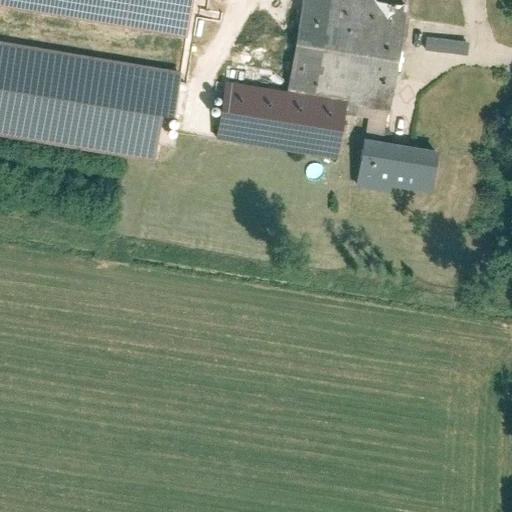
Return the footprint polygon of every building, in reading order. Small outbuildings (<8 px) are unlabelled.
[(153,0),(153,2),(168,4),(168,10),(183,12),(184,0),(153,0)] [(394,0),(300,0),(286,89),(345,98),(343,113),(366,117),(364,125),(385,129),(406,2),(394,0)] [(178,67),(0,37),(0,136),(152,162),(160,114),(170,116),(178,67)] [(286,89),(223,79),(213,137),(336,157),(343,113),(345,98),(286,89)] [(437,146),(361,134),(353,186),(391,192),(392,185),(430,191),(437,146)]
